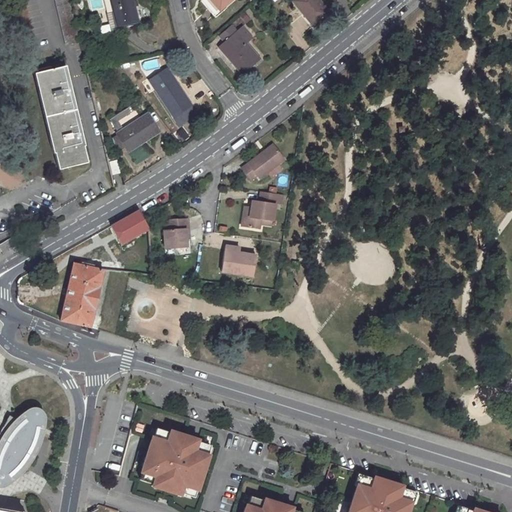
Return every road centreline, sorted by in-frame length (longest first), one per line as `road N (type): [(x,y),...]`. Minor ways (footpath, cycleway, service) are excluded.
road 1 (secondary): [(121,356),(511,480)]
road 2 (secondary): [(0,275),(144,193),(245,122)]
road 3 (secondary): [(245,122),(390,0)]
road 4 (residential): [(245,122),(188,40),(179,0)]
